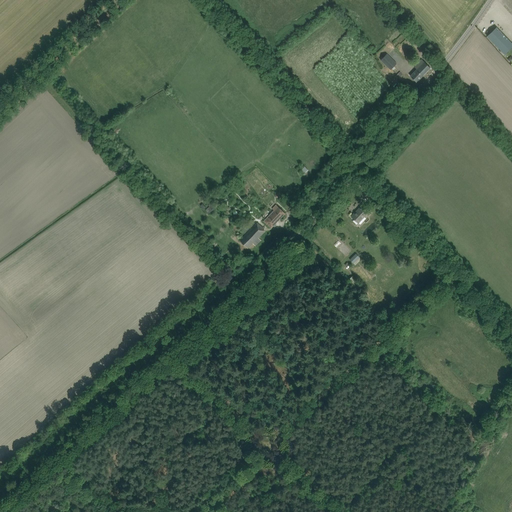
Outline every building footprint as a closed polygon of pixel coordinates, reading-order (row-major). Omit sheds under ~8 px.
[(511,47),(511,43),(496,27),(487,36),(505,55),(511,47)] [(387,54),(380,60),(391,70),(397,63),(387,54)] [(417,82),(431,68),(422,59),(414,66),(417,69),(410,76),(417,82)] [(206,207),(204,209),(209,214),(215,208),(211,203),(208,205),(209,206),(207,208),(206,207)] [(352,216),(355,220),(359,223),(370,211),(363,204),(352,216)] [(282,210),(278,207),(276,205),(272,209),(274,211),(264,221),(268,224),(271,228),(285,213),(282,210)] [(297,218),(301,214),(302,213),(294,206),(293,207),(289,211),(297,218)] [(392,222),(387,215),(383,218),(389,225),(392,222)] [(240,240),(244,244),(248,248),(253,243),(255,246),(261,240),(259,238),(264,232),(262,230),(263,227),(258,223),(240,240)] [(356,253),(350,259),(353,263),(359,257),(356,253)] [(356,289),(361,285),(353,276),(348,279),(356,289)]
